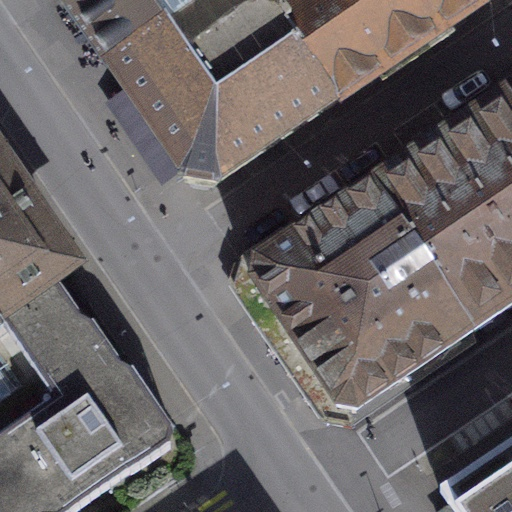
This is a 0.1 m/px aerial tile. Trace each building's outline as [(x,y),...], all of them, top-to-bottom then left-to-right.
[(162,30),(205,0),(63,0),(63,2),(107,66),(162,30)] [(262,0),(266,6),(332,103),(485,0),(262,0)] [(332,103),(266,6),(184,62),(162,30),(107,66),(112,72),(186,181),(213,185),(332,103)] [(511,303),(511,107),(504,95),(255,265),(252,280),(338,407),(356,409),(511,303)] [(40,230),(0,172),(0,511),(75,511),(169,447),(172,434),(129,373),(118,367),(90,326),(78,321),(49,277),(65,266),(40,230)] [(511,511),(511,450),(447,491),(460,511),(511,511)]
